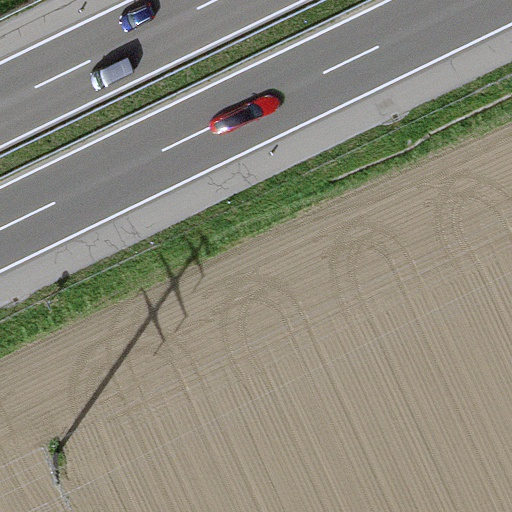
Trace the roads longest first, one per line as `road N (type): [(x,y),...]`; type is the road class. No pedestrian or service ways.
road 1 (motorway): [(0,229),(474,0)]
road 2 (motorway): [(215,0),(0,104)]
